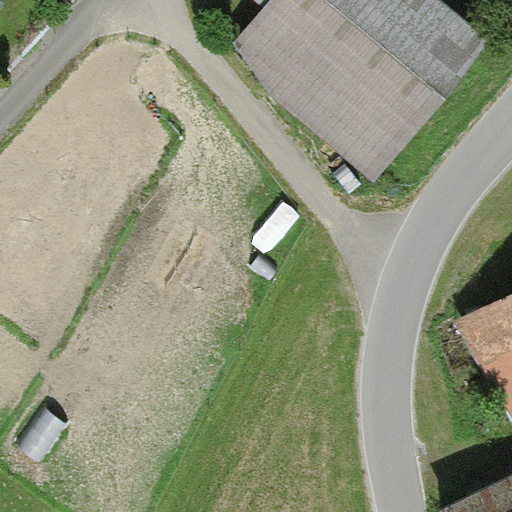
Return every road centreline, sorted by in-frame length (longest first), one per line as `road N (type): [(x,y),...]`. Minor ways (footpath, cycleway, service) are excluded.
road 1 (unclassified): [(511,123),(451,199),(404,303),(393,371),(407,511)]
road 2 (track): [(0,116),(107,0)]
